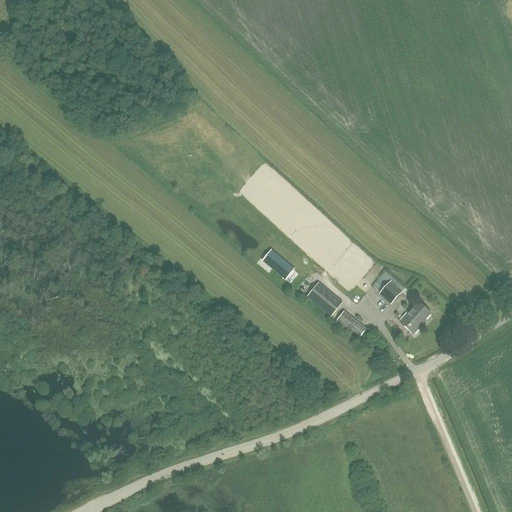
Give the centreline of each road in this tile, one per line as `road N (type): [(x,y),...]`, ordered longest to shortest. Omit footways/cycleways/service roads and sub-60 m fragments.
road 1 (track): [(87,511),(401,378)]
road 2 (track): [(475,511),(416,371)]
road 3 (unclassified): [(401,378),(511,315)]
